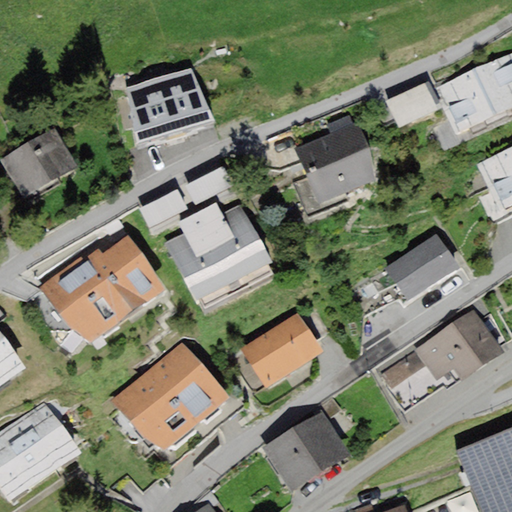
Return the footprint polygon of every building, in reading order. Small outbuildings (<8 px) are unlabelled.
[(511,57),(436,85),(453,131),(511,109),(511,57)] [(194,68),(124,86),(137,144),(155,138),(171,133),(192,127),(213,120),(194,68)] [(425,81),(382,97),(393,125),(429,111),(435,108),(425,81)] [(295,142),(314,200),(352,188),(376,180),(360,132),(357,122),(295,142)] [(7,170),(24,198),(78,167),(54,127),(0,158),(7,170)] [(511,145),(476,162),(502,217),(511,212),(511,145)] [(222,163),(184,183),(194,203),(233,183),(222,163)] [(149,226),(186,207),(177,187),(139,206),(149,226)] [(240,201),(221,211),(216,200),(183,217),(176,221),(182,232),(163,242),(194,300),(199,297),(206,310),(271,276),(264,263),(270,259),(240,201)] [(436,231),(384,268),(388,273),(399,287),(408,299),(429,285),(458,266),(436,231)] [(72,328),(88,338),(132,309),(162,290),(128,238),(101,256),(99,252),(84,262),(81,258),(40,286),(65,323),(72,328)] [(399,287),(388,273),(350,293),(362,315),(398,299),(402,304),(408,299),(399,287)] [(313,308),(301,316),(317,339),(328,332),(313,308)] [(416,351),(442,384),(445,389),(474,368),(503,348),(473,308),(414,349),(416,351)] [(298,311),(240,347),(246,358),(235,365),(252,391),(263,384),(265,388),(319,355),(324,351),(317,339),(301,316),(298,311)] [(0,383),(25,366),(0,332),(0,383)] [(142,434),(166,449),(197,423),(199,421),(230,396),(183,340),(112,398),(142,434)] [(422,398),(442,384),(416,351),(403,359),(380,372),(388,383),(386,385),(404,411),(422,398)] [(45,398),(0,430),(0,487),(11,504),(58,469),(84,451),(45,398)] [(321,411),(264,447),(291,490),(348,454),(321,411)] [(511,511),(511,424),(457,446),(483,511),(511,511)] [(194,511),(215,511),(208,502),(194,511)] [(407,511),(405,502),(375,511),(374,511),(372,504),(364,507),(349,511),(407,511)]
